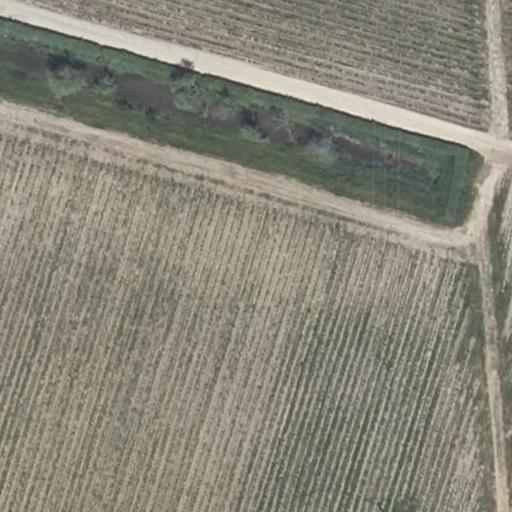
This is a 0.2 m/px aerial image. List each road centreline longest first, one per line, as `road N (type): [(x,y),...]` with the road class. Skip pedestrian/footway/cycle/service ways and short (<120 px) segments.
road 1 (track): [(511,151),(0,7)]
road 2 (track): [(502,511),(478,234),(495,147)]
